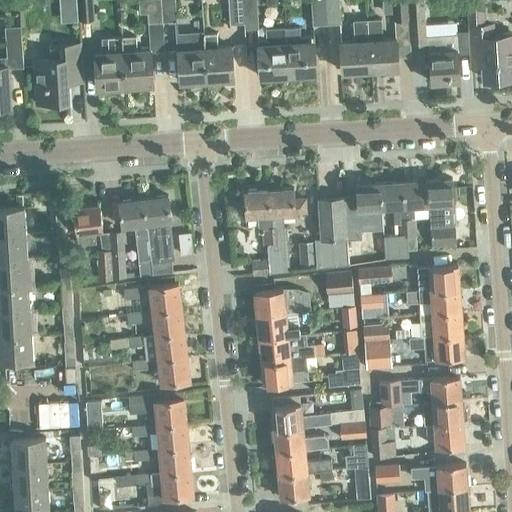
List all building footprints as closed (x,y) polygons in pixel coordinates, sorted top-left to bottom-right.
[(79,0),(81,16),(96,15),(94,0),(79,0)] [(150,23),(164,22),(162,0),(143,0),(140,0),(140,13),(149,12),(150,23)] [(162,0),(164,22),(178,21),(176,0),(162,0)] [(245,27),(257,27),(255,0),(243,0),(244,0),(245,27)] [(328,23),(327,20),(326,0),(311,0),(313,24),(328,23)] [(326,0),(327,20),(341,19),(340,0),(326,0)] [(393,0),(395,20),(410,19),(408,0),(393,0)] [(408,0),(410,19),(412,44),(427,43),(423,0),(408,0)] [(485,25),(484,0),(468,0),(471,54),(483,54),(485,79),(511,77),(511,35),(495,36),(494,25),(485,25)] [(369,21),(372,70),(399,68),(397,38),(383,38),(382,20),(369,21)] [(344,72),(372,70),(369,21),(356,21),(357,40),(342,41),(344,72)] [(9,57),(23,56),(21,27),(7,28),(9,57)] [(178,41),(181,82),(208,80),(205,33),(194,34),(194,39),(178,41)] [(287,36),(290,75),(317,74),(314,35),(287,36)] [(431,85),(461,83),(458,35),(428,37),(431,85)] [(261,77),(290,75),(287,36),(259,38),(261,77)] [(38,103),(70,101),(68,82),(83,80),(81,43),(50,45),(51,59),(35,60),(38,103)] [(206,47),(208,80),(234,78),(232,45),(218,46),(206,47)] [(124,51),(127,85),(153,84),(150,49),(124,51)] [(98,88),(127,85),(124,51),(95,53),(98,88)] [(0,105),(11,105),(8,65),(0,65),(0,105)] [(454,243),(451,203),(454,203),(452,177),(428,179),(430,205),(433,245),(454,243)] [(414,206),(430,205),(428,179),(404,180),(408,249),(417,249),(414,206)] [(409,256),(408,249),(404,180),(381,182),(382,208),(393,207),(395,235),(384,235),(385,258),(409,256)] [(384,235),(382,208),(381,182),(356,183),(357,209),(369,209),(371,236),(384,235)] [(269,258),(270,273),(293,270),(290,226),(287,227),(286,214),(307,212),(306,197),(295,197),(294,187),(270,189),(273,226),(274,243),(268,243),(269,258)] [(260,227),(273,226),(270,189),(245,190),(247,216),(259,215),(260,227)] [(145,198),(150,238),(154,273),(174,270),(173,261),(177,260),(169,195),(145,198)] [(315,268),(349,264),(347,237),(345,196),(319,197),(321,239),(314,239),(315,251),(315,265),(315,268)] [(138,239),(150,238),(145,198),(120,201),(124,227),(136,225),(138,239)] [(57,219),(67,218),(66,202),(57,202),(57,219)] [(77,232),(103,229),(100,203),(74,206),(77,232)] [(0,233),(27,232),(25,205),(23,205),(17,206),(0,206),(0,233)] [(59,246),(69,245),(68,230),(58,231),(59,246)] [(110,230),(100,232),(102,248),(111,248),(110,232),(110,230)] [(111,248),(111,251),(113,278),(128,277),(125,231),(110,232),(111,248)] [(0,260),(28,259),(27,232),(0,233),(0,260)] [(349,262),(360,262),(358,235),(347,236),(349,262)] [(191,241),(181,242),(183,252),(193,251),(191,241)] [(99,278),(113,278),(111,251),(98,251),(99,278)] [(315,251),(300,252),(301,266),(315,265),(315,251)] [(62,270),(71,269),(70,253),(61,254),(62,270)] [(270,273),(269,258),(253,259),(253,261),(242,262),(243,276),(270,273)] [(0,287),(29,286),(28,259),(0,260),(0,287)] [(421,291),(459,288),(458,264),(419,267),(421,291)] [(328,293),(354,291),(352,270),(327,272),(328,293)] [(373,281),(362,282),(363,293),(374,292),(373,281)] [(154,312),(182,308),(179,282),(151,285),(154,312)] [(0,310),(31,309),(29,286),(0,287),(0,310)] [(125,299),(140,297),(139,287),(124,289),(125,299)] [(258,316),(286,312),(310,309),(308,292),(297,288),(284,288),(255,291),(258,316)] [(459,288),(421,291),(422,303),(432,302),(432,313),(461,311),(459,288)] [(64,307),(73,306),(72,290),(63,291),(64,307)] [(421,291),(408,292),(409,304),(422,303),(421,291)] [(373,294),(363,294),(364,309),(374,308),(373,294)] [(64,320),(74,320),(73,306),(64,307),(64,320)] [(344,326),(356,325),(355,306),(342,307),(344,326)] [(157,335),(185,332),(182,308),(154,312),(157,335)] [(0,333),(32,332),(31,309),(0,310),(0,333)] [(420,324),(421,337),(434,336),(463,334),(461,311),(432,313),(419,314),(420,324)] [(260,338),(288,335),(286,312),(258,316),(260,338)] [(110,326),(143,322),(142,313),(109,317),(110,326)] [(366,340),(390,339),(390,323),(365,325),(366,340)] [(32,332),(0,333),(0,360),(33,358),(32,332)] [(160,358),(188,355),(185,332),(157,335),(160,358)] [(465,356),(463,334),(434,336),(421,337),(410,338),(410,346),(425,345),(426,359),(436,359),(465,356)] [(262,361),(306,356),(316,355),(316,344),(290,346),(288,335),(260,338),(262,361)] [(108,351),(146,346),(145,337),(106,342),(108,351)] [(75,339),(65,339),(66,355),(76,355),(75,339)] [(390,339),(366,340),(368,368),(392,366),(390,339)] [(337,385),(361,384),(360,353),(347,354),(347,368),(336,369),(337,385)] [(188,355),(160,358),(163,382),(191,379),(188,355)] [(306,356),(262,361),(264,384),(308,379),(306,356)] [(134,372),(150,370),(149,360),(133,362),(134,372)] [(66,382),(77,382),(76,365),(65,365),(66,382)] [(433,401),(462,399),(460,376),(419,379),(420,390),(432,389),(433,401)] [(382,405),(390,404),(402,403),(401,380),(381,381),(382,405)] [(158,424),(187,421),(185,396),(156,399),(158,424)] [(435,424),(464,422),(462,399),(433,401),(424,402),(424,412),(434,411),(435,424)] [(131,412),(146,411),(145,400),(130,402),(131,412)] [(341,422),(363,420),(362,408),(302,414),(301,402),(272,405),(275,429),(303,426),(341,422)] [(390,404),(382,405),(370,405),(371,425),(391,424),(390,404)] [(363,420),(341,422),(343,437),(365,435),(363,420)] [(161,448),(189,445),(187,421),(158,424),(161,448)] [(464,422),(435,424),(427,425),(427,433),(435,433),(436,448),(465,445),(464,422)] [(134,437),(148,435),(147,425),(133,427),(134,437)] [(277,452),(305,449),(328,446),(327,437),(304,439),(303,426),(275,429),(277,452)] [(387,439),(387,426),(371,426),(373,455),(396,453),(396,439),(387,439)] [(47,431),(25,432),(25,439),(46,437),(47,439),(48,439),(70,437),(79,437),(79,429),(47,431)] [(13,466),(48,464),(46,437),(25,439),(12,439),(13,466)] [(72,450),(83,450),(82,437),(71,437),(72,450)] [(346,469),(368,467),(366,442),(352,444),(353,454),(345,455),(346,469)] [(108,444),(88,446),(89,455),(109,453),(108,444)] [(163,473),(192,470),(189,445),(161,448),(163,473)] [(136,461),(150,459),(149,449),(135,451),(136,461)] [(318,471),(331,470),(333,470),(331,459),(307,462),(305,449),(277,452),(279,475),(308,472),(318,471)] [(135,451),(127,452),(128,462),(136,461),(135,451)] [(398,460),(376,461),(377,479),(399,477),(398,460)] [(15,490),(49,488),(48,464),(13,466),(15,490)] [(440,490),(468,488),(466,464),(414,467),(415,478),(439,476),(440,490)] [(192,470),(163,473),(166,497),(194,494),(192,470)] [(331,470),(318,471),(319,480),(332,479),(331,470)] [(74,486),(85,486),(84,471),(73,472),(74,486)] [(308,472),(279,475),(282,497),(310,494),(308,472)] [(139,485),(153,484),(152,474),(138,475),(139,485)] [(138,475),(122,477),(122,485),(138,484),(138,475)] [(369,482),(356,483),(357,499),(362,498),(371,497),(370,485),(369,482)] [(75,501),(85,500),(85,486),(74,486),(75,501)] [(15,511),(50,511),(49,488),(15,490),(15,511)] [(441,511),(443,511),(469,510),(468,488),(440,490),(441,511)] [(378,511),(406,511),(406,504),(395,505),(395,498),(377,499),(378,511)]
